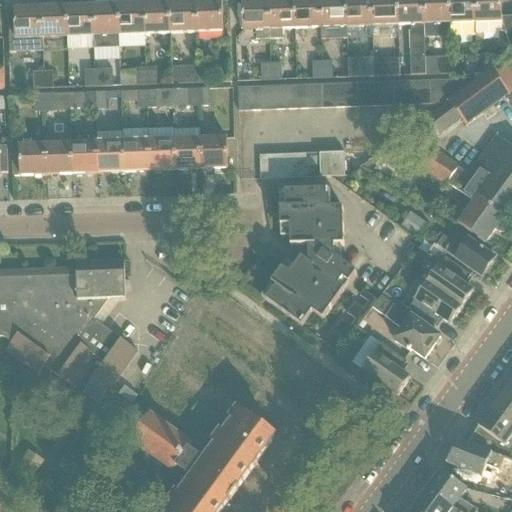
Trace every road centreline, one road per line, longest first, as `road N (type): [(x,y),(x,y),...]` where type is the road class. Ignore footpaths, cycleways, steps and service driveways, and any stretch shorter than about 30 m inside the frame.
road 1 (tertiary): [(374,511),(511,320)]
road 2 (residential): [(0,230),(180,224)]
road 3 (residential): [(180,224),(189,264),(214,274),(247,241),(248,221)]
